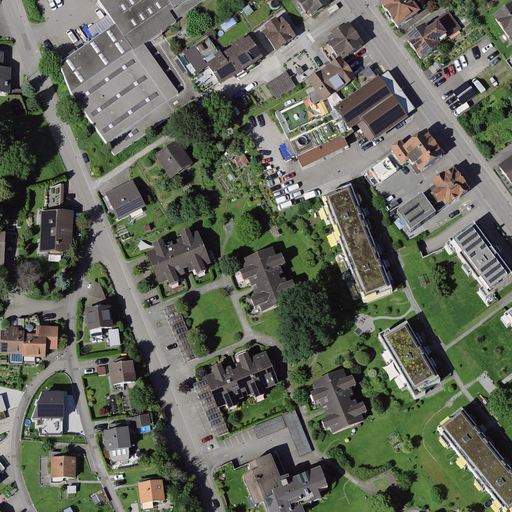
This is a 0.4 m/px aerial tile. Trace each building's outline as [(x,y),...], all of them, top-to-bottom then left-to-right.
[(102,0),(100,2),(117,27),(62,66),(73,95),(116,157),(205,95),(166,34),(180,24),(178,21),(206,0),(102,0)] [(334,5),(330,0),(298,0),(312,19),(334,5)] [(405,0),(387,0),(377,7),(392,29),(415,14),(405,0)] [(511,7),(494,20),(509,42),(511,39),(511,7)] [(408,43),(404,45),(415,61),(460,32),(448,12),(406,39),(408,43)] [(279,20),(260,33),(275,55),(295,41),(279,20)] [(364,47),(349,26),(327,41),(340,60),(342,63),(364,47)] [(250,39),(206,65),(221,88),(264,60),(250,39)] [(4,55),(0,54),(0,95),(11,96),(12,71),(4,70),(4,55)] [(340,60),(308,83),(323,106),(354,83),(356,82),(354,79),(342,63),(340,60)] [(376,80),(369,69),(354,79),(356,82),(354,83),(360,92),(376,80)] [(295,90),(286,74),(267,86),(276,99),(295,90)] [(393,99),(378,79),(376,80),(360,92),(334,110),(349,130),(361,121),(393,99)] [(466,84),(453,94),(462,107),(476,97),(466,84)] [(408,120),(393,99),(361,121),(376,143),(408,120)] [(310,129),(301,104),(276,115),(295,156),(303,172),(349,149),(335,118),(310,129)] [(193,163),(178,139),(156,155),(170,178),(193,163)] [(444,167),(426,143),(405,158),(404,159),(411,169),(422,184),(444,167)] [(405,158),(400,152),(389,160),(402,176),(411,169),(404,159),(405,158)] [(511,157),(498,167),(511,188),(511,187),(511,157)] [(243,165),(228,172),(232,182),(247,174),(243,165)] [(449,170),(426,186),(441,208),(465,192),(449,170)] [(131,182),(107,193),(119,220),(143,208),(131,182)] [(392,294),(352,190),(323,201),(363,306),(392,294)] [(435,215),(419,193),(392,214),(408,235),(435,215)] [(74,214),(42,213),(40,253),(72,254),(74,214)] [(511,279),(469,225),(444,245),(486,299),(511,279)] [(155,249),(146,252),(159,283),(166,280),(169,286),(181,281),(179,277),(195,270),(197,275),(207,271),(205,266),(212,264),(199,232),(193,235),(190,229),(178,233),(181,241),(165,247),(162,240),(153,244),(155,249)] [(270,250),(239,263),(242,272),(237,274),(241,285),(247,282),(253,298),(247,301),(251,311),(258,308),(261,315),(293,302),(289,294),(295,291),(291,280),(284,283),(278,269),(284,266),(279,256),(273,259),(270,250)] [(101,284),(92,281),(86,304),(109,303),(101,284)] [(511,307),(499,317),(511,334),(511,307)] [(111,308),(86,312),(90,338),(114,335),(111,308)] [(166,316),(182,351),(195,345),(179,310),(166,316)] [(41,324),(38,314),(25,319),(24,357),(46,358),(47,350),(59,350),(60,327),(51,327),(52,321),(49,321),(46,324),(41,324)] [(9,331),(1,331),(0,349),(0,355),(24,357),(25,319),(18,319),(18,328),(9,328),(9,331)] [(423,355),(405,325),(378,341),(414,402),(441,386),(423,355)] [(210,376),(202,379),(203,381),(215,410),(222,407),(224,413),(236,408),(234,403),(251,396),(253,402),(262,398),(260,393),(277,386),(264,354),(248,361),(245,355),(234,360),(237,367),(221,374),(218,367),(208,371),(210,376)] [(133,362),(110,365),(112,385),(136,382),(133,362)] [(342,371),(311,383),(314,392),(306,395),(310,406),(319,403),(325,419),(316,422),(321,435),(331,431),(333,436),(363,424),(360,418),(367,415),(363,403),(356,406),(350,390),(356,388),(352,376),(345,379),(342,371)] [(64,392),(43,391),(33,419),(64,419),(64,392)] [(295,411),(252,430),(257,443),(287,430),(299,459),(313,454),(295,411)] [(149,414),(131,418),(133,430),(151,427),(149,414)] [(511,511),(511,477),(474,430),(461,414),(437,433),(503,511),(511,511)] [(111,430),(104,431),(106,452),(110,452),(110,456),(113,459),(127,458),(129,454),(129,449),(132,449),(129,428),(122,429),(121,424),(111,425),(111,430)] [(76,456),(51,455),(51,478),(76,479),(76,456)] [(246,474),(239,478),(251,505),(267,498),(273,511),(299,511),(298,508),(317,500),(314,493),(323,489),(315,470),(284,483),(282,479),(277,481),(267,457),(243,468),(246,474)] [(163,481),(139,484),(141,505),(166,502),(163,481)]
